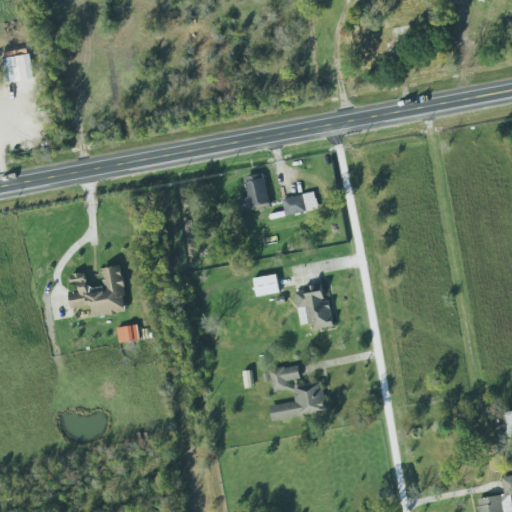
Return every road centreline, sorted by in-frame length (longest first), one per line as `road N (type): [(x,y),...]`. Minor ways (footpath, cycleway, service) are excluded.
road 1 (secondary): [(0,189),(511,95)]
road 2 (residential): [(406,511),(334,129),(344,0)]
